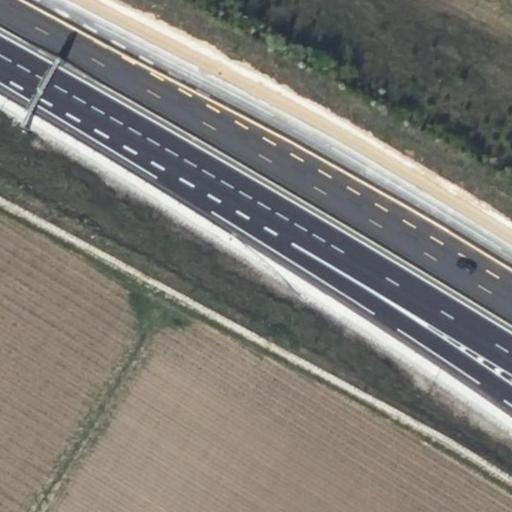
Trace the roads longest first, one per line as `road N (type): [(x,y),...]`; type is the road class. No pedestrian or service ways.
road 1 (motorway): [(511,300),(0,1)]
road 2 (motorway): [(0,59),(303,229)]
road 3 (motorway): [(303,229),(337,281),(511,397)]
road 4 (motorway): [(303,229),(511,356)]
